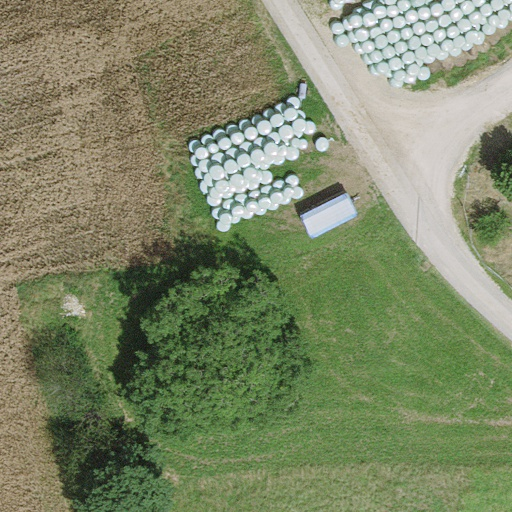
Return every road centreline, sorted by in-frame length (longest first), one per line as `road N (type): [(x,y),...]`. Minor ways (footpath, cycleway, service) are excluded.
road 1 (track): [(275,0),(423,231),(511,334)]
road 2 (unknown): [(383,168),(511,67)]
